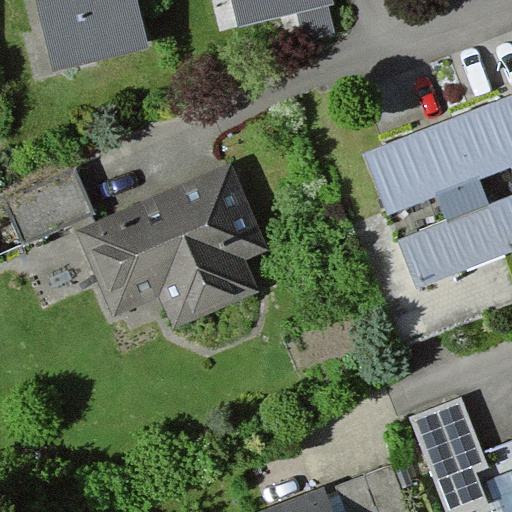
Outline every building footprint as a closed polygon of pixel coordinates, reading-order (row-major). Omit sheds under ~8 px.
[(129,0),(34,0),(54,82),(144,60),(129,0)] [(325,0),(229,0),(237,34),(329,12),(325,0)] [(511,101),(360,162),(384,223),(435,203),(476,187),(511,173),(511,101)] [(223,177),(78,243),(114,323),(159,303),(174,336),(250,301),(234,268),(260,256),(223,177)] [(476,187),(435,203),(446,231),(487,214),(476,187)] [(446,231),(397,250),(415,295),(511,256),(511,204),(487,214),(446,231)] [(451,404),(405,427),(446,511),(472,511),(485,506),(472,480),(485,473),(451,404)] [(326,511),(321,497),(282,511),(326,511)]
